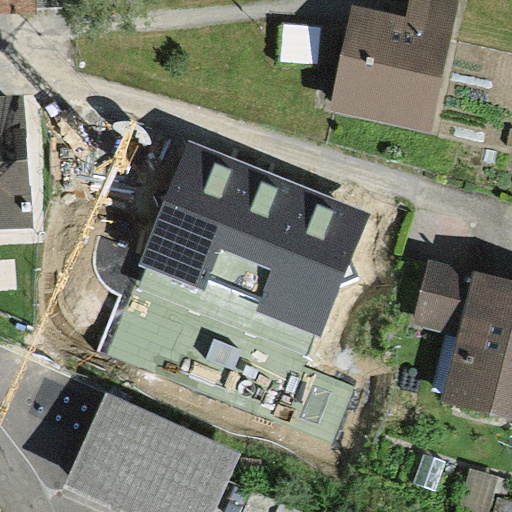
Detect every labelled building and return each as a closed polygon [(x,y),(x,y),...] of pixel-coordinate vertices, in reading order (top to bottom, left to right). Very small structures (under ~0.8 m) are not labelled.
[(0,0),(0,19),(38,18),(37,11),(71,10),(70,0),(0,0)] [(354,13),(332,120),(432,141),(461,3),(446,0),(410,0),(406,23),(354,13)] [(0,106),(0,239),(36,237),(25,105),(0,106)] [(366,216),(190,146),(144,261),(320,331),(366,216)] [(442,410),(511,427),(511,288),(428,268),(413,329),(459,340),(442,410)] [(88,511),(221,511),(243,463),(108,404),(65,502),(88,511)]
